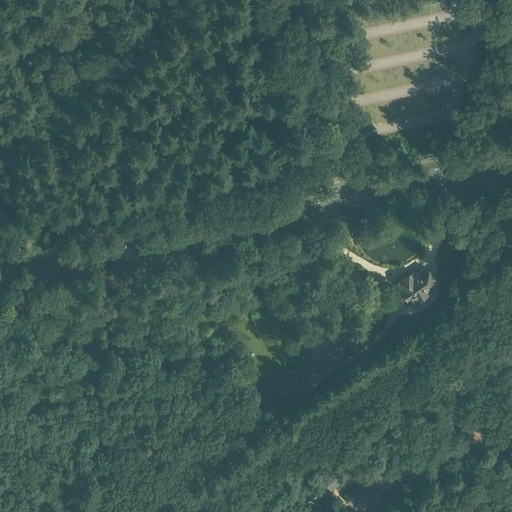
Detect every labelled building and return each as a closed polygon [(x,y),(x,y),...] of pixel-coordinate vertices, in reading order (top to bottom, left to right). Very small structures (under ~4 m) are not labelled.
[(402,292),(397,295),(403,305),(408,301),(410,304),(417,299),(420,303),(429,297),(426,293),(426,292),(436,285),(425,268),(413,276),(412,273),(396,284),(402,292)] [(270,293),(267,294),(262,297),(271,318),(278,315),(279,314),(270,293)] [(375,306),(368,310),(373,317),(379,313),(375,306)] [(233,357),(226,360),(231,371),(238,368),(233,357)] [(287,370),(275,374),(281,394),(300,388),(295,371),(288,373),(287,370)] [(331,492),(351,476),(364,465),(355,453),(342,464),(322,480),(331,492)] [(353,508),(390,479),(381,467),(343,495),(353,508)] [(304,498),(310,506),(325,495),(318,487),(304,498)]
